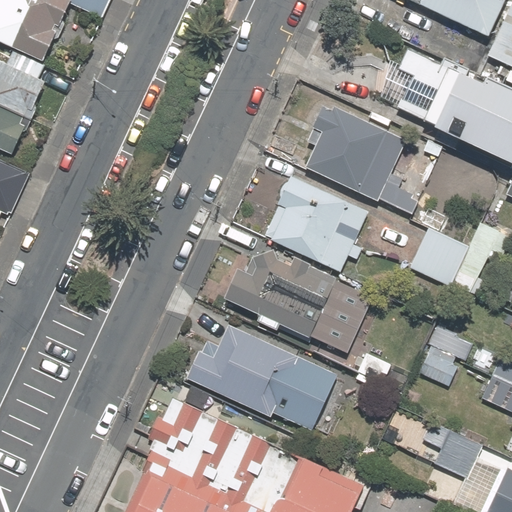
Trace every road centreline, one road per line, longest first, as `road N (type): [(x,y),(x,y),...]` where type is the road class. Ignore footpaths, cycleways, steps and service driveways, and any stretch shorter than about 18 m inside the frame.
road 1 (residential): [(277,0),(39,511)]
road 2 (residential): [(0,360),(168,0)]
